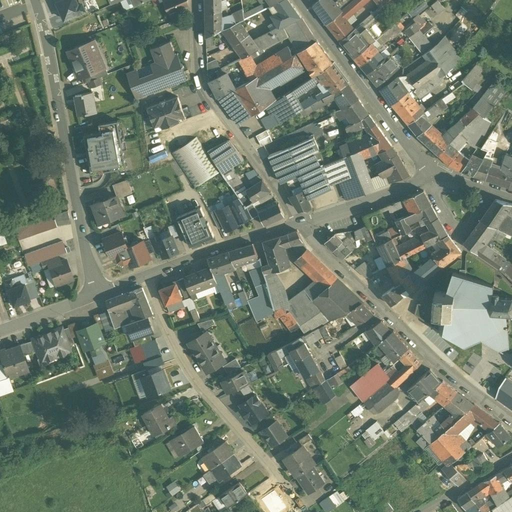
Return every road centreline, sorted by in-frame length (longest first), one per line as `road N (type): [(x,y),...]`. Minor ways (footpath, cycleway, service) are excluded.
road 1 (residential): [(99,295),(35,0)]
road 2 (residential): [(298,226),(422,349),(511,417)]
road 3 (residential): [(299,511),(183,363),(146,278)]
road 4 (residential): [(194,0),(202,88),(298,226)]
road 5 (residential): [(425,177),(301,8)]
road 6 (residential): [(298,226),(146,278)]
road 7 (residential): [(425,177),(298,226)]
road 8 (residential): [(492,193),(459,237),(425,177)]
